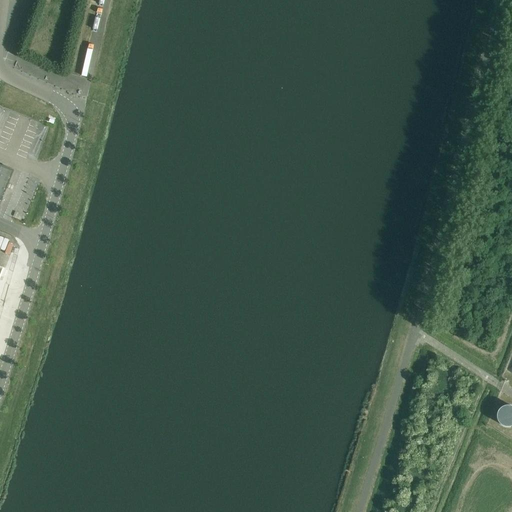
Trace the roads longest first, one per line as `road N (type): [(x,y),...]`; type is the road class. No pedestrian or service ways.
road 1 (unclassified): [(356,511),(448,206),(498,0)]
road 2 (unclassified): [(0,380),(42,241)]
road 3 (unclassified): [(42,241),(73,131),(67,105)]
